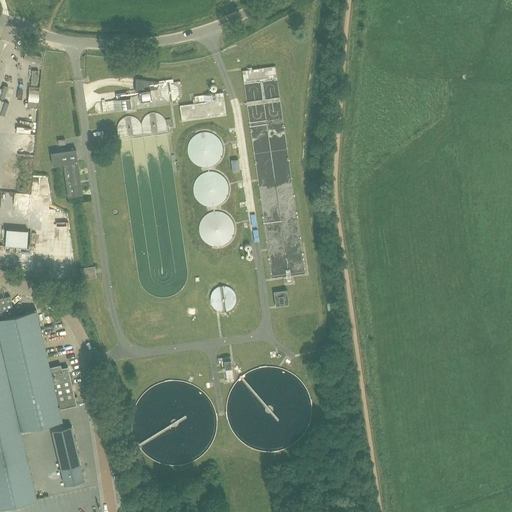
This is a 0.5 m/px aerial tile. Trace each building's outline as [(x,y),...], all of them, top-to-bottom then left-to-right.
[(40,63),(42,57),(25,53),(24,59),(40,63)] [(130,98),(113,101),(101,102),(103,112),(114,111),(127,109),(127,110),(134,110),(134,108),(139,107),(141,106),(178,100),(182,94),(180,81),(171,82),(171,81),(168,81),(159,83),(159,82),(145,80),(143,91),(139,91),(139,94),(133,96),(132,91),(129,91),(130,98)] [(29,86),(27,107),(38,108),(40,87),(29,86)] [(182,121),(226,114),(223,92),(194,96),(195,100),(193,100),(193,104),(180,106),(182,121)] [(83,195),(76,149),(51,152),(53,165),(63,164),(68,197),(83,195)] [(8,227),(6,244),(27,247),(30,231),(8,227)] [(82,279),(97,277),(95,266),(80,268),(82,279)] [(289,304),(287,289),(273,291),(275,306),(289,304)] [(0,508),(37,500),(20,430),(62,421),(60,409),(77,405),(68,366),(62,368),(61,364),(49,367),(36,310),(14,315),(10,296),(0,298),(0,508)] [(231,359),(230,356),(218,358),(218,361),(221,361),(222,371),(225,370),(227,382),(234,381),(232,368),(231,359)] [(74,437),(72,426),(52,431),(54,442),(74,437)] [(54,442),(57,452),(77,448),(74,437),(54,442)] [(59,463),(79,458),(77,448),(57,452),(59,463)] [(62,474),(82,469),(79,458),(59,463),(62,474)] [(62,474),(64,485),(84,480),(82,469),(62,474)]
